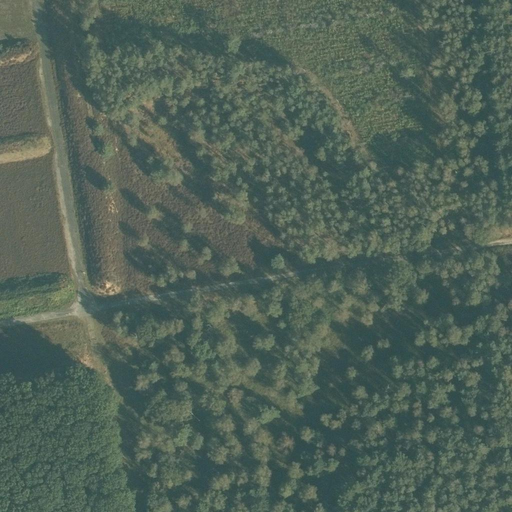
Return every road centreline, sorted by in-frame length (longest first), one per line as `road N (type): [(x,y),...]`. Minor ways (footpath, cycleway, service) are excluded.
road 1 (track): [(117,511),(35,0)]
road 2 (track): [(511,243),(0,322)]
road 3 (track): [(419,0),(457,251)]
